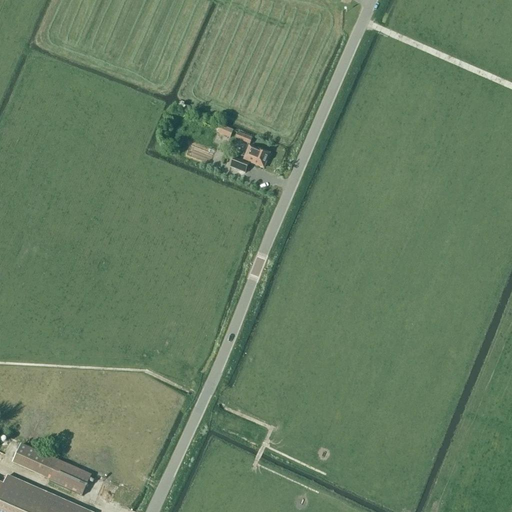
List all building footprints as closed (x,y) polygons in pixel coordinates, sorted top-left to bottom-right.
[(216,134),(230,139),(233,132),(219,126),(216,134)] [(238,130),(234,139),(249,146),(253,136),(238,130)] [(230,168),(245,174),(248,165),(249,163),(252,164),(263,169),(268,155),(257,150),(248,147),(243,161),(242,163),(233,159),(230,168)] [(82,497),(91,477),(21,446),(13,462),(50,479),(48,482),(82,497)] [(85,511),(7,477),(0,492),(0,511),(85,511)]
